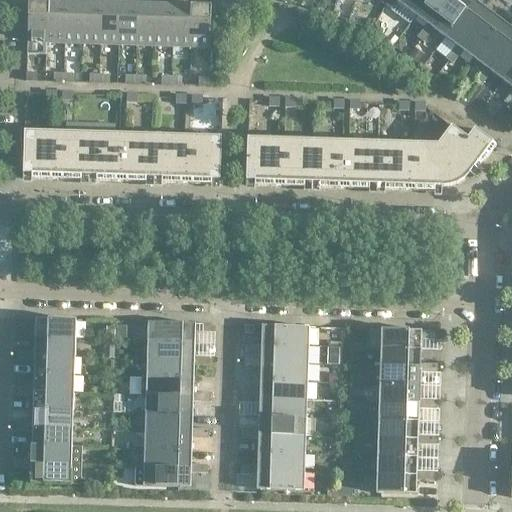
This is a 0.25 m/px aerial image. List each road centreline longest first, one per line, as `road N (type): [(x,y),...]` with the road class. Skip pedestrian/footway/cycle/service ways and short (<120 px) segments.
road 1 (residential): [(483,223),(0,208)]
road 2 (residential): [(229,298),(480,303)]
road 3 (residential): [(7,292),(229,298)]
road 4 (residential): [(474,511),(480,303)]
road 5 (residential): [(223,481),(229,298)]
road 6 (residential): [(0,472),(7,292)]
